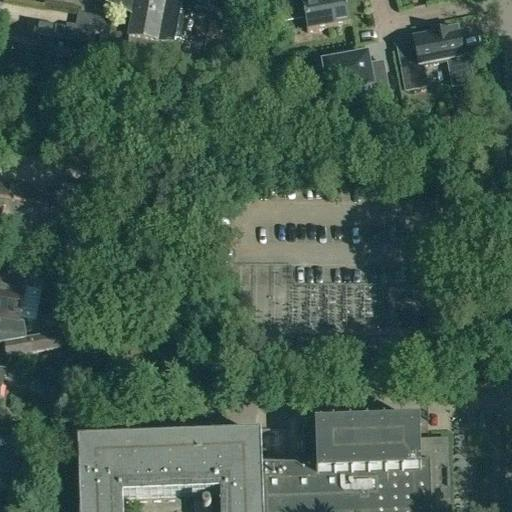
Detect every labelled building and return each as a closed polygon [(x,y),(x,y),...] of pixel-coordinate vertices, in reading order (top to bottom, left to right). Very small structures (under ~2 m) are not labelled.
[(128,37),(159,44),(189,49),(197,4),(198,4),(198,0),(91,0),(132,19),(128,37)] [(307,35),(349,27),(343,0),(329,0),(304,5),(303,0),(293,0),(279,3),(279,25),(304,20),(307,35)] [(112,22),(103,20),(99,40),(108,41),(112,22)] [(91,54),(94,39),(95,32),(75,28),(66,27),(65,32),(35,27),(33,42),(49,45),(45,69),(70,74),(71,71),(82,73),(84,74),(87,54),(91,54)] [(400,62),(406,93),(426,89),(422,69),(448,64),(452,89),(472,85),(467,59),(463,60),(457,32),(413,41),(416,59),(400,62)] [(308,72),(311,89),(327,86),(329,96),(370,88),(373,99),(388,97),(382,65),(368,68),(366,58),(350,61),(340,63),(323,66),(324,69),(308,72)] [(97,202),(100,189),(63,182),(61,195),(97,202)] [(59,195),(41,192),(16,187),(15,192),(0,189),(0,229),(10,231),(12,221),(53,229),(59,195)] [(0,320),(7,322),(18,324),(26,282),(0,276),(0,320)] [(67,287),(79,289),(81,278),(69,276),(67,287)] [(73,335),(31,342),(5,346),(7,359),(33,355),(75,349),(73,335)] [(80,511),(431,511),(429,465),(421,465),(421,457),(419,425),(401,426),(401,424),(399,424),(399,426),(385,426),(384,424),(382,424),(382,426),(368,427),(367,425),(366,425),(365,427),(351,428),(351,425),(349,426),(349,428),(334,428),(334,426),(332,426),(332,428),(314,429),(316,466),(261,468),(260,440),(78,446),(80,511)] [(39,443),(35,426),(10,431),(14,449),(39,443)] [(20,462),(9,460),(0,457),(0,474),(6,475),(17,477),(20,462)]
